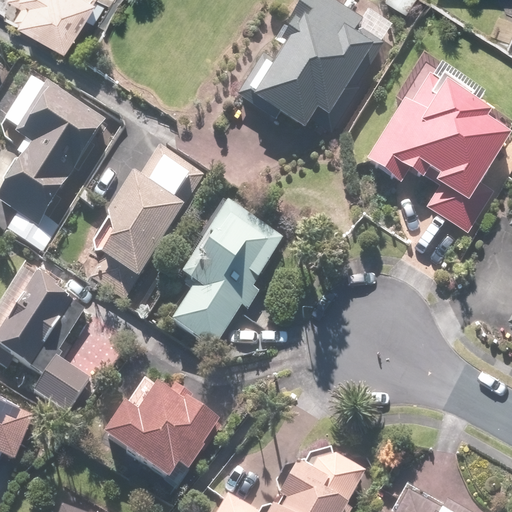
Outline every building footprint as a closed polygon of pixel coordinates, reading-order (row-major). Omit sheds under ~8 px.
[(5,0),(19,8),(11,20),(15,22),(14,24),(40,41),(41,40),(44,42),(61,53),(95,0),(5,0)] [(275,122),(300,136),(306,126),(328,139),(383,49),(354,31),(360,22),(324,0),(301,0),(284,29),(293,34),(273,66),(261,58),(234,101),(273,124),(275,122)] [(503,140),(511,126),(511,122),(479,102),(482,97),(419,58),(390,103),(399,109),(362,166),(397,189),(405,177),(419,186),(421,184),(435,193),(423,211),(465,238),(492,197),(477,187),(506,142),(503,140)] [(0,206),(38,230),(104,123),(59,95),(59,96),(43,87),(11,138),(27,147),(0,191),(0,206)] [(98,261),(87,280),(125,302),(136,283),(202,176),(156,148),(135,182),(128,178),(101,219),(108,240),(96,260),(98,261)] [(238,309),(246,313),(257,295),(249,291),(278,244),(246,225),(220,209),(175,283),(188,291),(166,328),(210,355),(238,309)] [(29,372),(41,379),(31,396),(67,418),(90,381),(57,361),(60,356),(57,354),(82,314),(70,306),(71,304),(52,292),(54,289),(20,269),(0,301),(0,368),(5,371),(10,363),(28,374),(29,372)] [(172,388),(165,399),(141,383),(121,413),(118,411),(98,443),(165,485),(174,470),(184,476),(201,452),(199,450),(215,426),(185,406),(190,399),(172,388)] [(0,462),(10,467),(29,421),(0,409),(0,462)] [(250,511),(225,497),(216,511),(341,511),(363,474),(334,457),(331,447),(308,453),(301,465),(280,471),(271,487),(274,499),(268,510),(266,510),(260,511),(250,511)] [(451,511),(440,506),(437,511),(431,511),(402,496),(392,511),(451,511)]
